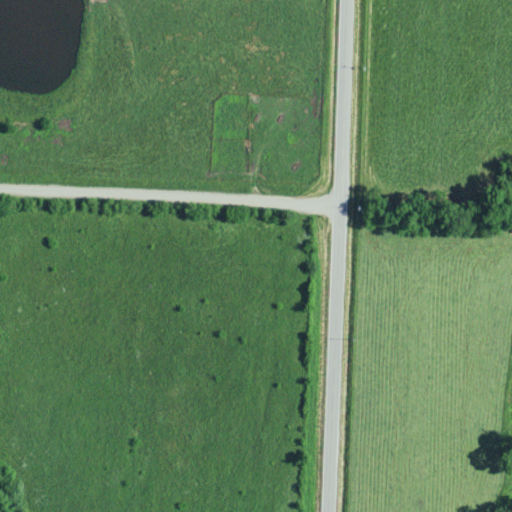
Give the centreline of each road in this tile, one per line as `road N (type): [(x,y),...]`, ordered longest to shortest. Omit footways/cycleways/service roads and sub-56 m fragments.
road 1 (secondary): [(330,511),(345,0)]
road 2 (residential): [(339,201),(0,187)]
